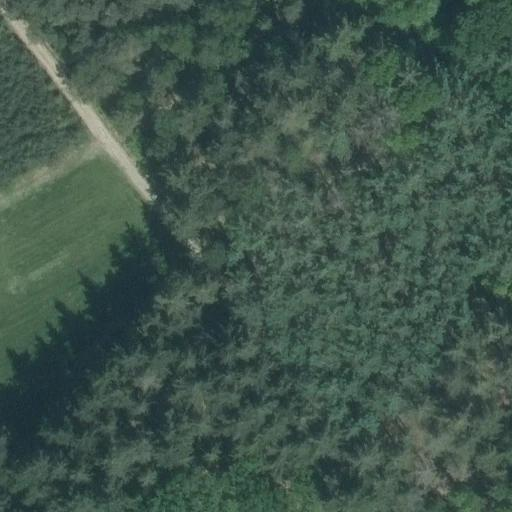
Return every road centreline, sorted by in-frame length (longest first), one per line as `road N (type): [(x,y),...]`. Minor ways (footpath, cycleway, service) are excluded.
road 1 (track): [(0,0),(405,511)]
road 2 (track): [(511,92),(354,0)]
